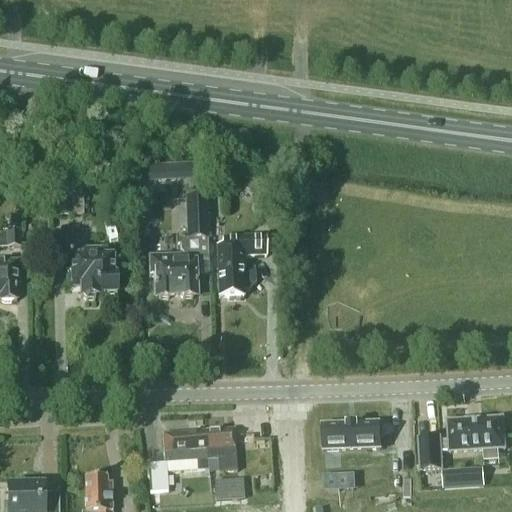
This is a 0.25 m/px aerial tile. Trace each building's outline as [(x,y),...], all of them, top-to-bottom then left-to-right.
[(279,204),(279,168),(264,168),(264,204),(279,204)] [(210,181),(211,196),(224,195),(223,181),(210,181)] [(57,218),(83,217),(82,185),(56,186),(57,218)] [(185,194),(187,240),(181,240),(179,243),(179,252),(182,255),(182,257),(147,259),(147,280),(151,279),(152,304),(197,302),(196,264),(208,264),(205,193),(185,194)] [(20,232),(0,232),(0,249),(21,249),(20,232)] [(244,260),(266,259),(266,238),(222,239),(222,255),(216,256),(217,301),(243,300),(243,291),(250,290),(255,285),(254,271),(249,266),(244,267),(244,260)] [(101,297),(117,297),(116,275),(114,275),(114,258),(104,259),(104,251),(66,252),(66,275),(69,275),(70,290),(80,290),(80,301),(84,301),(87,302),(93,302),(96,300),(101,300),(101,297)] [(16,289),(20,288),(19,264),(0,264),(0,304),(17,304),(16,289)] [(503,419),(447,422),(449,454),(505,451),(503,419)] [(378,425),(321,427),(322,452),(379,450),(378,425)] [(204,432),(207,461),(217,461),(218,474),(236,472),(232,430),(204,432)] [(207,462),(207,461),(204,432),(162,436),(165,465),(150,466),(152,494),(168,493),(166,475),(197,473),(208,472),(207,462)] [(111,511),(110,486),(106,486),(106,479),(84,480),(85,511),(111,511)] [(339,479),(324,480),(325,494),(339,493),(339,479)] [(59,511),(59,495),(43,496),(43,488),(9,489),(9,511),(59,511)]
